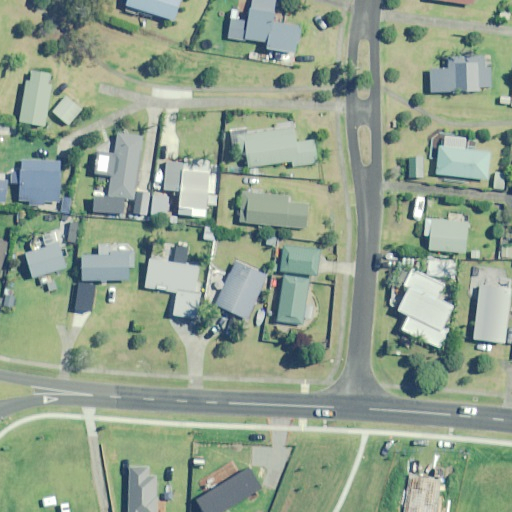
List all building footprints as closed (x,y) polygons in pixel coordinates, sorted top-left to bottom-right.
[(121,0),(120,4),(168,20),(174,0),(121,0)] [(276,0),(275,0),(252,0),(249,22),(232,20),(231,29),(245,31),(244,39),(268,43),(267,50),(294,54),(295,44),(300,45),(303,27),(273,22),(276,0)] [(511,12),(499,11),(498,21),(510,22),(511,12)] [(482,68),(482,57),(446,58),(446,70),(428,70),(428,93),(478,92),(478,88),(489,88),(489,68),(482,68)] [(51,76),(30,71),(18,121),(44,127),(53,89),(48,88),(51,76)] [(81,110),(64,96),(51,112),(68,125),(81,110)] [(297,144),(295,127),(238,134),(240,154),(245,154),(247,168),(292,162),(293,167),(318,164),(315,141),(297,144)] [(145,139),(118,134),(108,196),(135,201),(145,139)] [(489,152),(439,147),(436,175),(486,180),(489,152)] [(98,152),(96,175),(110,176),(112,154),(98,152)] [(11,184),(21,185),(20,199),(30,200),(30,206),(45,206),(45,201),(59,202),(61,162),(22,160),(22,172),(12,172),(11,184)] [(167,163),(165,191),(180,192),(179,215),(207,217),(210,173),(182,172),(183,164),(167,163)] [(504,174),(493,173),(491,189),(502,190),(504,174)] [(9,183),(0,181),(0,204),(5,205),(9,183)] [(290,198),(243,194),(240,224),(305,229),(307,206),(289,204),(290,198)] [(170,198),(153,196),(151,219),(167,221),(170,198)] [(466,217),(450,216),(449,221),(424,219),(423,236),(429,237),(428,251),(463,253),(466,217)] [(59,221),(58,237),(63,238),(63,242),(76,243),(77,222),(59,221)] [(214,228),(203,228),(203,240),(214,240),(214,228)] [(0,276),(11,244),(0,240),(0,276)] [(34,278),(36,278),(40,288),(46,286),(48,292),(58,289),(52,273),(67,268),(59,244),(26,254),(34,278)] [(187,249),(164,245),(162,259),(152,257),(147,287),(177,293),(173,315),(196,319),(201,290),(197,289),(201,267),(184,264),(187,249)] [(319,251),(284,248),(282,273),(316,276),(319,251)] [(510,260),(511,248),(497,248),(496,260),(510,260)] [(99,282),(99,284),(107,284),(107,282),(128,282),(128,268),(135,268),(135,252),(110,252),(110,256),(81,256),(81,282),(99,282)] [(455,263),(428,260),(426,276),(454,279),(455,263)] [(267,275),(235,261),(215,305),(246,320),(267,275)] [(443,285),(411,270),(401,290),(396,288),(387,306),(408,316),(401,330),(440,348),(448,332),(442,329),(452,307),(436,300),(443,285)] [(309,280),(284,277),(278,322),(303,326),(304,316),(316,317),(317,309),(306,308),(309,280)] [(502,343),(508,289),(477,285),(471,340),(502,343)]
